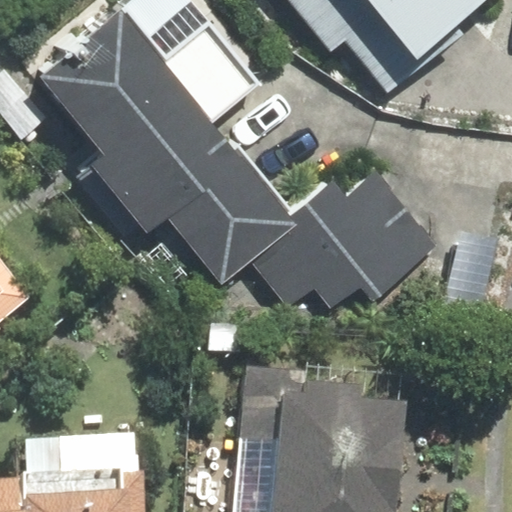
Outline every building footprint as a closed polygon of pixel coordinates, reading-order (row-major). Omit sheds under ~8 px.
[(339,324),(443,233),(377,158),(344,186),(329,169),(290,202),(214,117),(263,74),(209,12),(164,51),(119,0),(105,0),(14,80),(142,225),(161,209),(260,322),(304,284),(339,324)] [(277,0),(319,53),(339,37),(381,89),(494,0),(277,0)] [(0,331),(33,305),(0,263),(0,331)] [(392,511),(403,397),(305,388),(307,372),(243,367),(229,511),(392,511)] [(21,485),(0,486),(0,511),(142,511),(140,471),(59,475),(57,445),(19,448),(21,485)]
